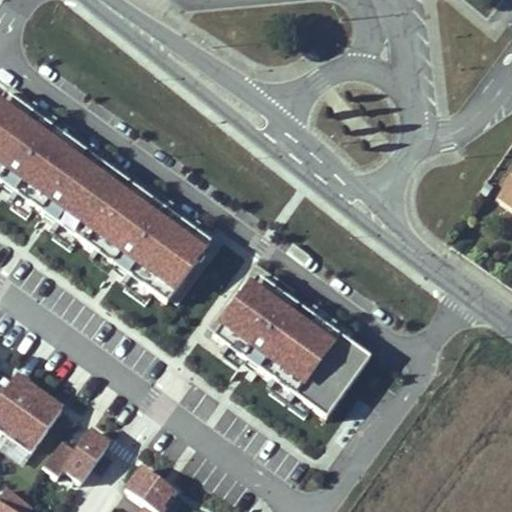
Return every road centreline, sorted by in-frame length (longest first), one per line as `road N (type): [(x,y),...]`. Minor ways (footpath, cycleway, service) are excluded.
road 1 (residential): [(0,59),(420,360)]
road 2 (unclassified): [(419,130),(413,89),(387,68),(363,62),(320,76),(260,131)]
road 3 (tertiary): [(260,131),(97,0)]
road 4 (residential): [(0,292),(160,408)]
road 5 (residential): [(321,511),(413,385),(420,360)]
road 6 (residential): [(160,408),(305,511)]
road 7 (tertiary): [(374,220),(260,131)]
road 8 (residential): [(160,408),(85,511)]
road 9 (unclassified): [(511,65),(459,128),(419,130)]
